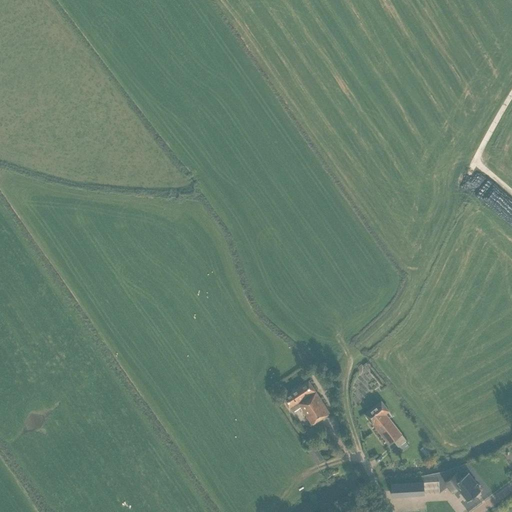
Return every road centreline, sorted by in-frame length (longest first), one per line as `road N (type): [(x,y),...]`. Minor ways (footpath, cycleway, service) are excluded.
road 1 (track): [(351,360),(407,297),(475,162)]
road 2 (track): [(389,511),(350,424),(345,347)]
road 3 (track): [(511,193),(475,162),(511,97)]
